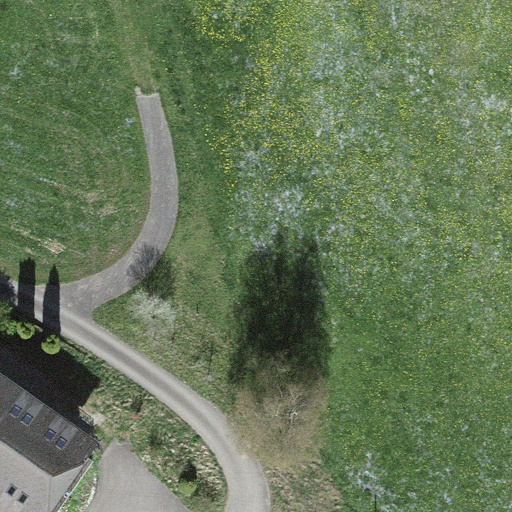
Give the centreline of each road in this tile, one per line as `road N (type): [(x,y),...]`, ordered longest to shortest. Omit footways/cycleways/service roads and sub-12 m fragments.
road 1 (track): [(0,290),(47,310),(130,271),(150,251),(165,194),(146,93)]
road 2 (track): [(47,310),(187,403),(221,436),(242,465),(245,511)]
